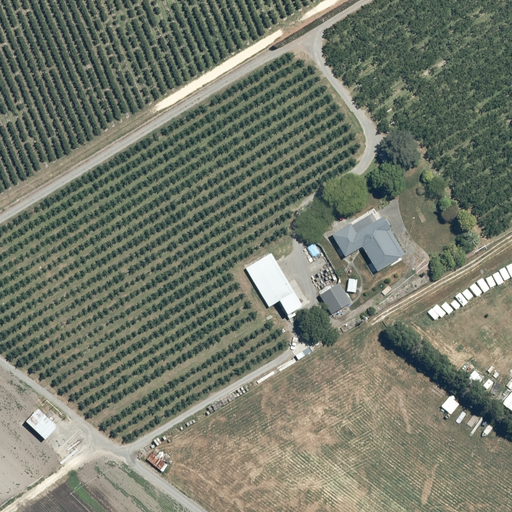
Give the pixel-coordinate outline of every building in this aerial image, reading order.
[(373,212),(331,234),(326,238),(338,261),(357,251),(370,277),(408,257),(386,215),(377,220),(373,212)] [(302,305),(270,253),(247,267),(270,306),(279,300),(287,314),(302,305)] [(357,279),(348,280),(347,293),(356,294),(357,279)] [(340,285),(319,296),(330,315),(350,304),(340,285)] [(55,426),(36,408),(25,421),(44,439),(55,426)] [(167,465),(151,452),(146,459),(162,471),(167,465)]
